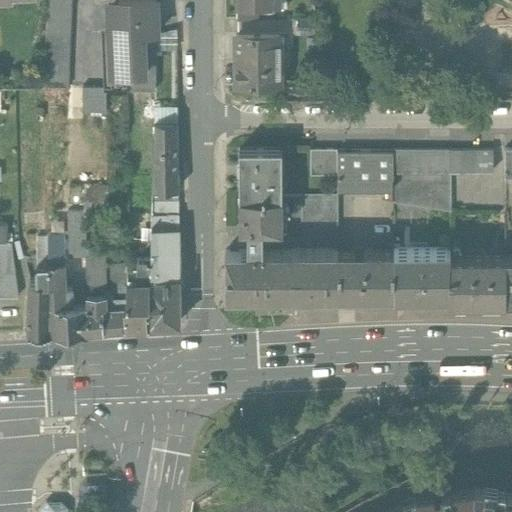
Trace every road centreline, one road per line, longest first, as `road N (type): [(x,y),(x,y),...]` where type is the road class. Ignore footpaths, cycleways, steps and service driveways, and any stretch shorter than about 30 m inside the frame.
road 1 (primary): [(183,369),(511,361)]
road 2 (residential): [(204,119),(511,117)]
road 3 (residential): [(204,119),(202,317),(183,369)]
road 4 (primary): [(0,399),(89,395),(183,369)]
road 5 (primary): [(183,369),(88,356),(0,359)]
road 6 (secondary): [(183,369),(149,511)]
